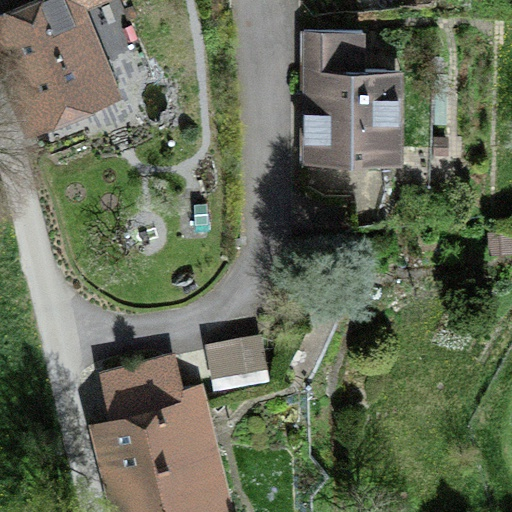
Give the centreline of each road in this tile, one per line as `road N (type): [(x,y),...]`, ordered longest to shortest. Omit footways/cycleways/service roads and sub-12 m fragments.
road 1 (residential): [(257,0),(273,203),(259,306),(223,333),(171,347),(90,339),(49,312)]
road 2 (unclassified): [(0,115),(49,312)]
road 3 (unclassified): [(49,312),(89,511)]
